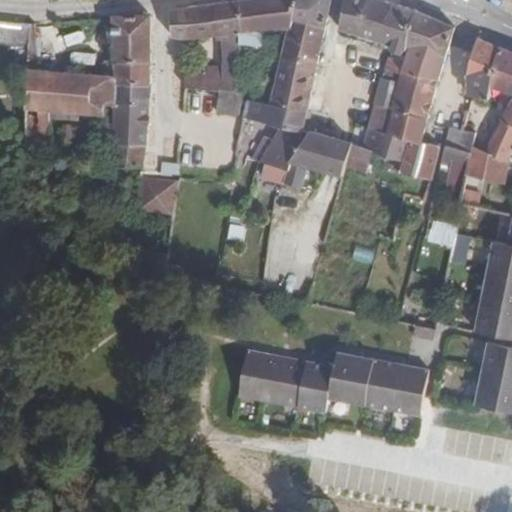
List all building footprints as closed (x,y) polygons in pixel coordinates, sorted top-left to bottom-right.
[(295,2),(295,0),(267,0),(241,3),(243,35),(240,59),(258,61),(260,48),(263,48),(265,32),(289,31),(291,32),(295,20),(298,3),(295,2)] [(295,20),(327,26),(332,3),(330,0),(295,0),(295,2),(298,3),(295,20)] [(407,47),(417,13),(378,0),(347,0),(341,31),(394,46),(392,52),(407,56),(409,50),(407,47)] [(243,35),(241,3),(172,11),(173,39),(182,42),(191,42),(219,39),(219,45),(225,44),(227,44),(227,37),(243,35)] [(403,73),(440,83),(455,28),(417,13),(407,47),(409,50),(407,56),(405,65),(403,73)] [(116,64),(151,64),(151,17),(113,17),(114,19),(116,64)] [(291,32),(289,31),(272,106),(308,112),(327,26),(295,20),(291,32)] [(0,22),(0,48),(30,52),(32,26),(0,22)] [(240,59),(243,35),(227,37),(227,44),(225,44),(223,69),(239,71),(240,59)] [(490,90),(500,49),(479,40),(465,75),(469,96),(487,101),(490,90)] [(511,154),(511,53),(500,49),(490,90),(511,96),(511,106),(491,139),(487,153),(495,155),(494,158),(509,164),(511,154)] [(405,65),(407,56),(392,52),(390,61),(405,65)] [(403,73),(405,65),(390,61),(387,60),(385,71),(386,71),(402,76),(403,73)] [(117,85),(116,78),(105,77),(38,71),(39,64),(30,63),(28,112),(51,113),(104,118),(106,107),(116,107),(117,85)] [(116,78),(116,64),(106,64),(105,77),(116,78)] [(152,88),(151,64),(116,64),(116,78),(117,85),(152,88)] [(236,94),(239,71),(223,69),(189,66),(187,90),(219,93),(236,94)] [(400,85),(402,76),(386,71),(383,80),(400,85)] [(440,83),(403,73),(402,76),(400,85),(393,109),(429,121),(440,83)] [(400,85),(383,80),(382,80),(375,104),(393,109),(400,85)] [(147,148),(152,88),(117,85),(116,107),(114,148),(147,148)] [(236,94),(219,93),(216,114),(238,117),(243,94),(236,94)] [(292,162),(311,133),(304,130),(308,112),(272,106),(246,102),(243,120),(281,129),(261,164),(281,169),(290,170),(292,162)] [(387,135),(393,109),(375,104),(368,130),(387,135)] [(422,145),(429,121),(393,109),(387,135),(410,141),(404,163),(401,175),(430,182),(439,149),(422,145)] [(49,145),(51,113),(28,112),(27,144),(49,145)] [(457,151),(463,131),(464,125),(452,122),(445,148),(457,151)] [(363,150),(404,163),(410,141),(387,135),(368,130),(363,150)] [(471,154),(473,147),(476,135),(463,131),(457,151),(471,154)] [(323,172),(333,138),(311,133),(292,162),(290,170),(281,169),(279,176),(287,179),(287,180),(292,182),(291,186),(313,192),(317,181),(307,178),(310,169),(323,172)] [(333,138),(323,172),(330,174),(344,175),(352,146),(353,143),(333,138)] [(495,155),(487,153),(473,147),(471,154),(463,192),(500,199),(503,199),(509,164),(494,158),(495,155)] [(143,169),(147,148),(114,148),(113,169),(143,169)] [(463,192),(471,154),(457,151),(445,148),(441,166),(450,169),(446,187),(463,192)] [(180,166),(163,165),(162,175),(179,178),(180,166)] [(137,207),(137,212),(173,218),(178,184),(141,180),(137,207)] [(386,219),(398,222),(400,223),(402,215),(403,208),(389,205),(386,219)] [(492,337),(511,340),(511,235),(510,247),(495,244),(477,333),(492,337)] [(358,246),(355,259),(375,263),(377,249),(358,246)] [(146,249),(140,275),(165,279),(168,254),(146,249)] [(511,348),(511,340),(492,337),(490,344),(511,348)] [(511,348),(490,344),(477,407),(511,413),(511,348)] [(422,415),(431,368),(339,350),(336,365),(249,348),(239,395),(328,412),(331,397),(422,415)]
